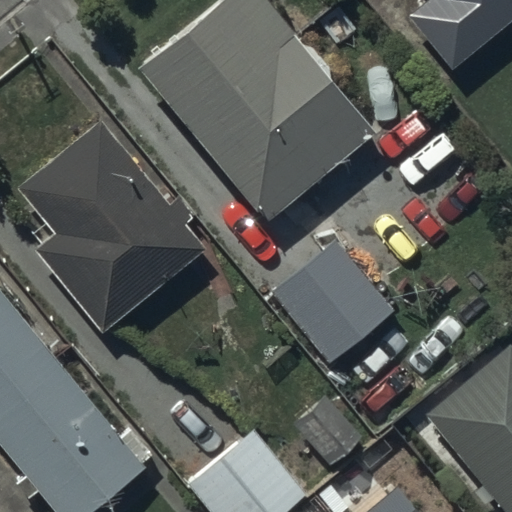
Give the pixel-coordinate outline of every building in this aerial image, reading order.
[(269,0),(202,0),(133,56),(263,213),(371,123),(269,0)] [(511,0),(413,0),(403,8),(447,61),(511,8),(511,0)] [(30,240),(99,324),(202,238),(184,216),(191,210),(174,190),(166,196),(96,111),(14,179),(51,223),(30,240)] [(332,232),(268,284),(328,358),(392,306),(332,232)] [(0,441),(22,468),(13,475),(26,491),(35,484),(57,511),(76,511),(139,460),(137,457),(148,447),(127,421),(118,428),(0,285),(0,441)] [(511,511),(511,346),(506,339),(421,404),(478,478),(470,485),(481,499),(490,492),(507,511),(511,511)] [(273,511),(303,486),(247,422),(185,477),(215,511),(273,511)] [(413,511),(398,493),(375,511),(413,511)]
